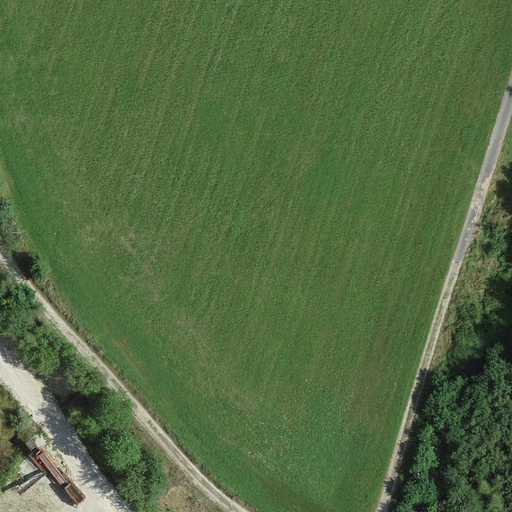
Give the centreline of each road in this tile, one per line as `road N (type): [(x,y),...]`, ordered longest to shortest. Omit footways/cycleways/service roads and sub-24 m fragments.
road 1 (track): [(0,253),(49,317),(234,511)]
road 2 (track): [(382,511),(457,266)]
